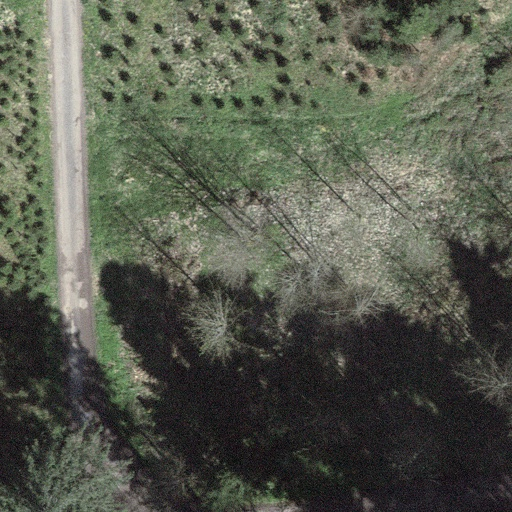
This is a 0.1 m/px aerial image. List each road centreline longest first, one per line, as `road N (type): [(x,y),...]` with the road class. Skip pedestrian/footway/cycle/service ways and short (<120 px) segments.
road 1 (track): [(77,511),(78,189),(55,0)]
road 2 (track): [(511,490),(258,511)]
